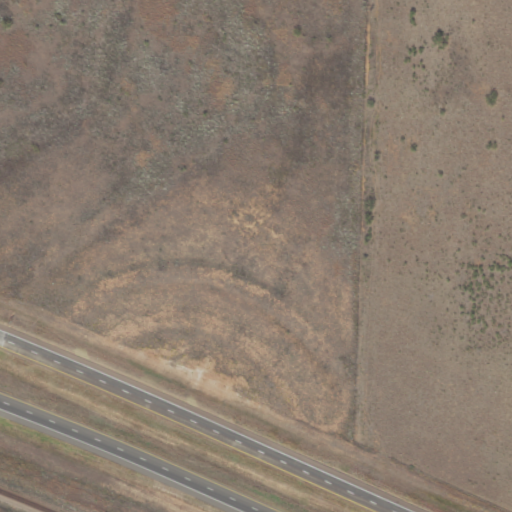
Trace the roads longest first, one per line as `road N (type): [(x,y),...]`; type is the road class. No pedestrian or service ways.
road 1 (trunk): [(401,511),(0,334)]
road 2 (trunk): [(0,402),(252,511)]
